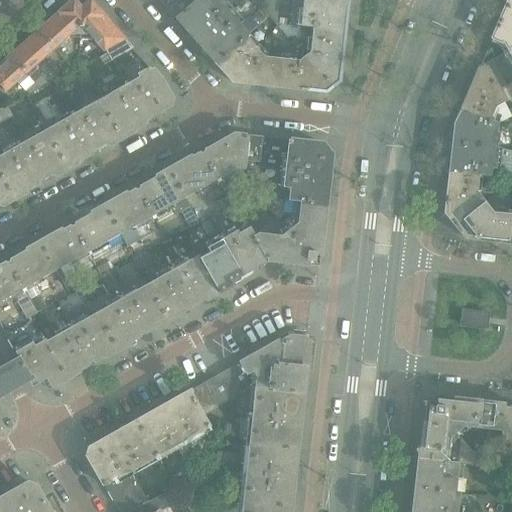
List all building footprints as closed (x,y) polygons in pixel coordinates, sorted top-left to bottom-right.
[(198,1),(196,0),(158,0),(177,21),(198,1)] [(248,35),(230,14),(238,6),(244,0),(231,0),(224,7),(217,0),(199,0),(198,1),(177,21),(215,64),(244,39),(248,35)] [(338,83),(344,29),(347,1),(337,0),(302,0),(300,26),(312,27),(310,48),(309,56),(306,60),(303,63),(313,74),(320,75),(331,88),(338,83)] [(511,0),(507,0),(493,36),(498,38),(511,63),(511,0)] [(78,35),(80,6),(77,5),(73,1),(39,31),(53,48),(68,34),(78,35)] [(121,37),(90,2),(86,6),(80,6),(78,35),(87,35),(100,50),(121,37)] [(32,66),(53,48),(39,31),(15,53),(23,61),(22,71),(26,74),(38,89),(38,90),(47,84),(33,68),(32,66)] [(132,50),(123,39),(121,37),(100,50),(102,53),(104,52),(113,63),(132,50)] [(302,64),(271,61),(272,52),(272,41),(272,39),(265,38),(263,60),(244,39),(215,64),(232,83),(325,93),(331,88),(320,75),(313,74),(303,63),(302,64)] [(26,74),(22,71),(23,61),(15,53),(0,66),(0,87),(4,92),(16,81),(17,82),(23,77),(31,85),(25,91),(28,94),(38,89),(26,74)] [(505,105),(498,90),(503,88),(488,61),(483,64),(482,63),(455,125),(452,145),(495,150),(497,131),(493,131),(493,125),(489,123),(494,111),(505,105)] [(158,112),(167,107),(169,97),(160,80),(151,71),(99,100),(120,138),(144,124),(143,121),(148,118),(150,120),(158,116),(158,112)] [(76,108),(69,96),(65,88),(58,92),(70,112),(76,108)] [(70,112),(58,92),(50,96),(54,104),(62,116),(70,112)] [(97,151),(120,138),(99,100),(57,124),(54,117),(42,124),(46,131),(66,168),(90,155),(89,151),(94,149),(97,151)] [(12,117),(6,106),(6,105),(0,108),(0,115),(4,122),(12,117)] [(66,168),(46,131),(0,156),(0,176),(12,198),(36,185),(36,181),(40,179),(43,181),(66,168)] [(232,185),(226,175),(234,171),(243,172),(243,168),(247,137),(234,135),(205,152),(205,154),(201,157),(197,154),(168,170),(185,198),(205,187),(208,192),(218,185),(216,181),(218,180),(224,190),(232,185)] [(286,170),(289,142),(247,137),(243,168),(250,169),(250,167),(259,168),(286,170)] [(325,207),(328,176),(330,158),(320,145),(289,142),(286,170),(284,192),(288,193),(287,203),(302,204),(325,207)] [(484,203),(475,192),(476,175),(488,176),(489,168),(493,169),(495,150),(452,145),(445,214),(455,227),(484,203)] [(258,185),(259,168),(250,167),(250,169),(249,184),(258,185)] [(120,235),(170,207),(175,216),(190,208),(185,198),(168,170),(156,177),(156,179),(141,188),(141,190),(138,192),(136,193),(132,191),(104,207),(120,235)] [(0,205),(12,198),(0,176),(0,205)] [(215,213),(229,205),(226,198),(211,206),(215,213)] [(511,217),(495,216),(484,203),(455,227),(465,238),(511,243),(511,217)] [(318,267),(323,224),(325,207),(302,204),(301,214),(300,226),(284,238),(256,235),(252,237),(266,262),(268,261),(318,267)] [(56,271),(120,235),(104,207),(92,213),(92,216),(76,225),(76,227),(71,230),(68,227),(39,243),(56,271)] [(196,220),(190,210),(179,216),(185,226),(196,220)] [(226,228),(217,213),(209,218),(218,233),(226,228)] [(214,230),(208,219),(207,219),(201,223),(207,234),(214,230)] [(266,262),(252,237),(249,231),(242,235),(240,231),(222,241),(219,235),(210,240),(213,246),(205,251),(207,255),(199,259),(218,294),(239,282),(240,280),(240,279),(239,276),(241,275),(243,274),(266,262)] [(26,295),(35,290),(32,284),(56,271),(39,243),(27,250),(27,252),(11,261),(11,263),(7,266),(3,264),(0,265),(0,302),(14,295),(17,301),(16,302),(26,319),(29,318),(32,317),(45,309),(46,307),(39,294),(29,300),(26,295)] [(147,252),(142,243),(129,251),(134,260),(145,254),(147,252)] [(150,262),(145,254),(134,260),(132,261),(137,269),(150,262)] [(206,300),(218,294),(199,259),(199,258),(147,287),(167,323),(189,310),(189,306),(191,304),(193,303),(195,304),(204,299),(206,300)] [(167,323),(147,287),(124,300),(114,284),(121,280),(115,269),(108,273),(102,277),(81,288),(82,289),(85,295),(102,286),(110,298),(93,308),(97,315),(117,351),(138,339),(138,334),(140,333),(143,332),(144,333),(154,328),(156,329),(167,323)] [(89,301),(85,295),(82,289),(73,294),(80,307),(89,301)] [(487,319),(487,317),(487,314),(462,311),(461,326),(485,329),(486,326),(487,325),(487,319)] [(105,357),(117,351),(97,315),(47,343),(66,379),(87,367),(87,363),(92,360),(94,362),(104,356),(105,357)] [(41,333),(35,321),(32,317),(29,318),(26,319),(3,332),(15,353),(18,358),(19,360),(29,377),(29,378),(30,379),(33,385),(47,377),(51,385),(54,386),(66,379),(47,343),(41,333)] [(305,386),(310,342),(305,338),(290,336),(284,339),(283,343),(278,343),(203,385),(216,408),(256,386),(256,391),(302,396),(303,386),(305,386)] [(29,377),(19,360),(18,358),(2,367),(0,368),(0,396),(14,388),(30,379),(29,378),(29,377)] [(216,408),(203,385),(189,393),(201,412),(209,427),(212,432),(228,423),(216,408)] [(296,452),(299,424),(302,396),(256,391),(249,447),(296,452)] [(156,456),(209,427),(201,412),(189,393),(137,422),(156,456)] [(511,406),(486,404),(430,397),(428,399),(455,432),(463,426),(504,432),(503,436),(511,437),(511,441),(511,406)] [(455,432),(428,399),(426,400),(418,476),(416,481),(417,487),(415,489),(452,493),(455,466),(445,464),(448,438),(455,432)] [(130,471),(156,456),(137,422),(89,449),(87,456),(104,487),(130,471)] [(290,509),(296,452),(249,447),(243,503),(290,509)] [(234,472),(236,455),(215,453),(213,470),(234,472)] [(199,469),(192,457),(183,462),(190,474),(199,469)] [(511,498),(511,472),(503,470),(500,498),(511,498)] [(0,511),(49,511),(35,486),(27,484),(0,499),(0,511)] [(154,511),(156,511),(158,511),(168,506),(179,500),(173,489),(151,501),(150,499),(129,511),(154,511)] [(455,511),(457,495),(452,495),(452,493),(415,489),(417,491),(414,496),(416,502),(414,511),(455,511)] [(289,511),(290,509),(243,503),(242,511),(289,511)]
